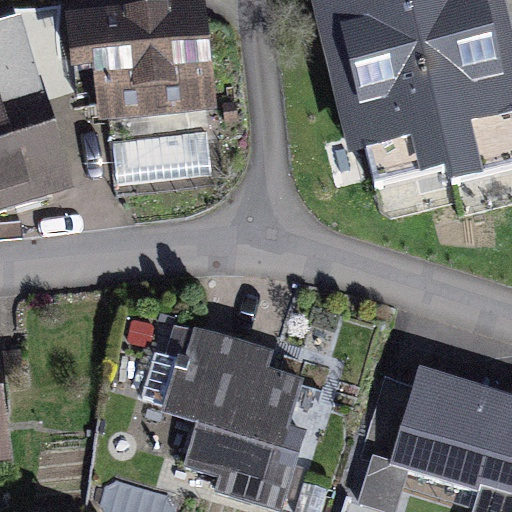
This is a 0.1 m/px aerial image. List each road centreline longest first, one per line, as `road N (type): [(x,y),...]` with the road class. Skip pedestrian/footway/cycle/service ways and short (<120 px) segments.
road 1 (residential): [(225,250),(319,269),(511,333)]
road 2 (residential): [(225,250),(266,190),(268,98),(254,0)]
road 3 (residential): [(0,277),(225,250)]
